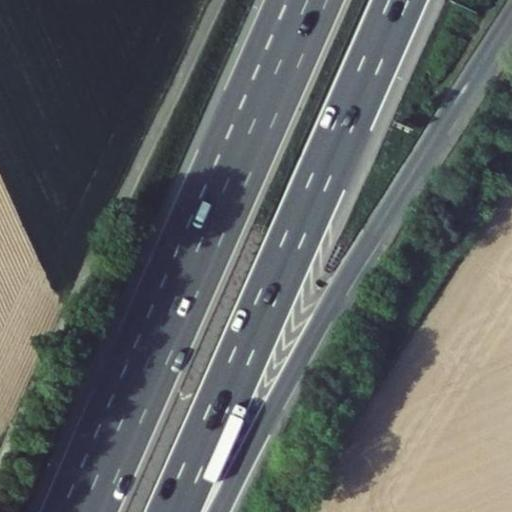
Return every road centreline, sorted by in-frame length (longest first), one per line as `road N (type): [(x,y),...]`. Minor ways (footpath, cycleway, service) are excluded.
road 1 (motorway): [(218,511),(359,256),(511,19)]
road 2 (motorway): [(174,511),(398,0)]
road 3 (track): [(0,463),(218,0)]
road 4 (motorway): [(245,163),(91,511)]
road 5 (motorway): [(317,0),(245,163)]
road 6 (motorway): [(289,0),(245,163)]
